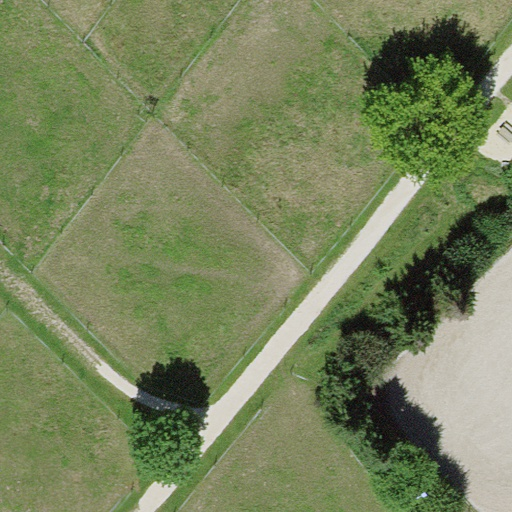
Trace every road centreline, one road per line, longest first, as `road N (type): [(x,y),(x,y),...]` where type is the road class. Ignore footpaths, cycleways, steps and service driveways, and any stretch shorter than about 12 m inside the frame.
road 1 (track): [(511,62),(221,412)]
road 2 (track): [(221,412),(164,424),(0,259)]
road 3 (track): [(221,412),(138,511)]
